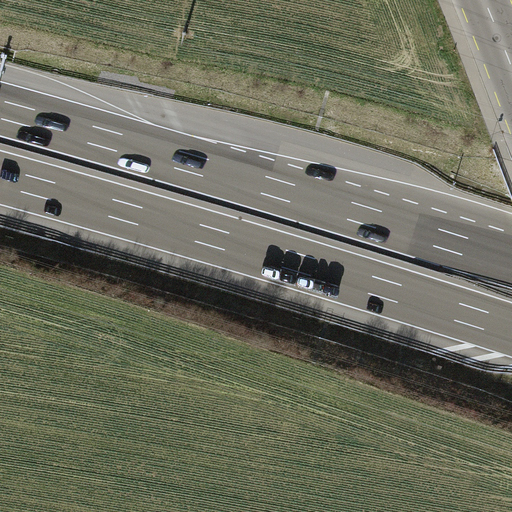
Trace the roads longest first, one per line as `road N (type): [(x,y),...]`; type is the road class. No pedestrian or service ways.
road 1 (motorway): [(0,177),(511,330)]
road 2 (motorway): [(511,260),(0,108)]
